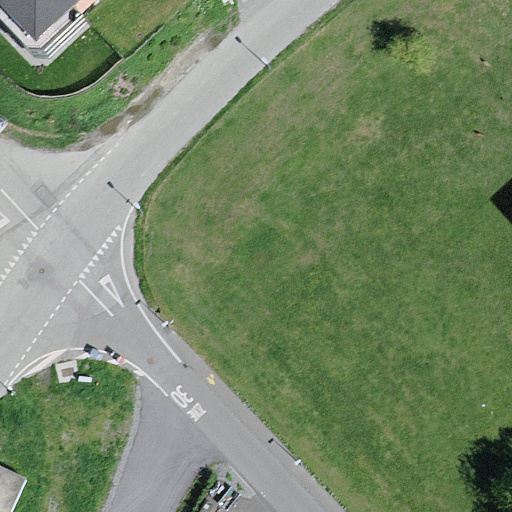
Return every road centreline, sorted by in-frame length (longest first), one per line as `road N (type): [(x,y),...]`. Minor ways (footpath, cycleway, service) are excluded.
road 1 (residential): [(59,253),(299,511)]
road 2 (residential): [(59,253),(115,182),(299,0)]
road 3 (unknown): [(191,395),(141,511)]
